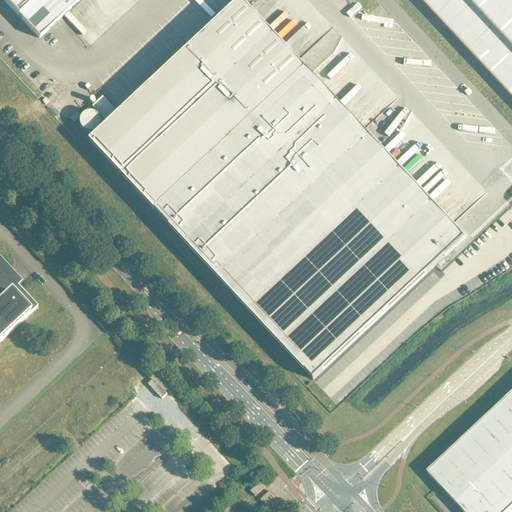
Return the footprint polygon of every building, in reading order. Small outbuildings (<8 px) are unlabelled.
[(1,0),(39,39),(80,0),(1,0)] [(511,0),(420,0),(511,97),(511,0)] [(109,124),(90,142),(155,211),(271,102),(306,70),(241,1),(119,115),(103,98),(93,107),(109,124)] [(155,211),(313,380),(464,239),(306,70),(271,102),(155,211)] [(77,112),(70,119),(74,124),(82,117),(77,112)] [(495,269),(508,257),(500,248),(487,260),(495,269)] [(0,342),(37,308),(17,287),(0,268),(0,342)] [(511,393),(427,473),(463,511),(507,511),(511,508),(511,393)] [(168,397),(162,401),(176,416),(181,412),(168,397)] [(255,497),(256,496),(266,487),(261,482),(250,492),(255,497)] [(270,492),(260,501),(266,506),(275,497),(270,492)]
